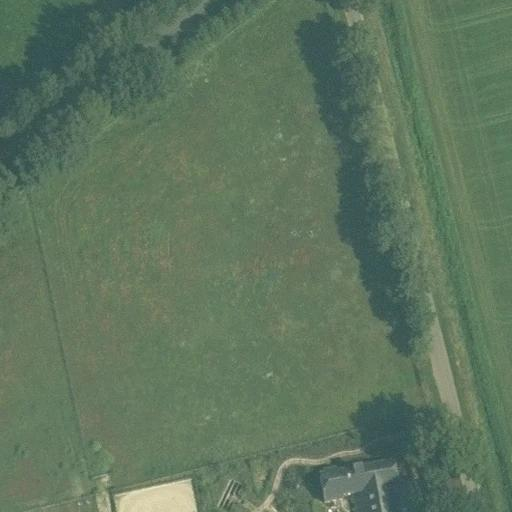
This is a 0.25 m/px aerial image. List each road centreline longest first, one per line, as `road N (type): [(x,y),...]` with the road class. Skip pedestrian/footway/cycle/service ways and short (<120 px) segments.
road 1 (unclassified): [(476,511),(347,0)]
road 2 (unclassified): [(208,0),(0,160)]
